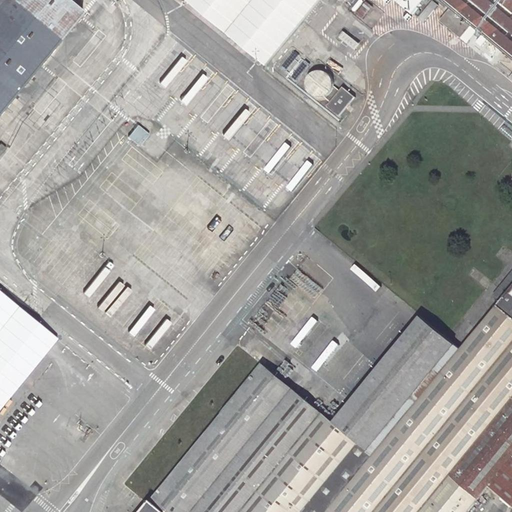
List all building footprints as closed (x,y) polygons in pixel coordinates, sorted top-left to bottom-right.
[(0,0),(0,109),(82,9),(70,0),(0,0)] [(266,67),(321,0),(188,0),(187,2),(266,67)] [(396,0),(414,14),(425,0),(396,0)] [(511,0),(441,0),(451,8),(440,21),(467,44),(478,30),(511,58),(511,0)] [(334,86),(334,83),(333,80),(332,77),(331,76),(329,74),(327,73),(323,71),(321,71),(318,71),(315,72),(313,74),(311,75),(309,78),(308,80),(308,83),(308,87),(309,90),(311,93),(313,95),(316,96),(319,97),(322,97),(324,97),(331,102),(328,106),(340,116),(356,97),(344,87),(340,91),(334,86)] [(467,511),(489,486),(511,457),(511,273),(494,295),(502,302),(463,350),(447,337),(422,317),(335,423),(323,413),(241,511),(467,511)] [(6,358),(0,365),(0,392),(2,394),(21,369),(6,358)] [(263,364),(150,500),(140,511),(241,511),(323,413),(263,364)] [(511,457),(489,486),(511,504),(511,457)]
